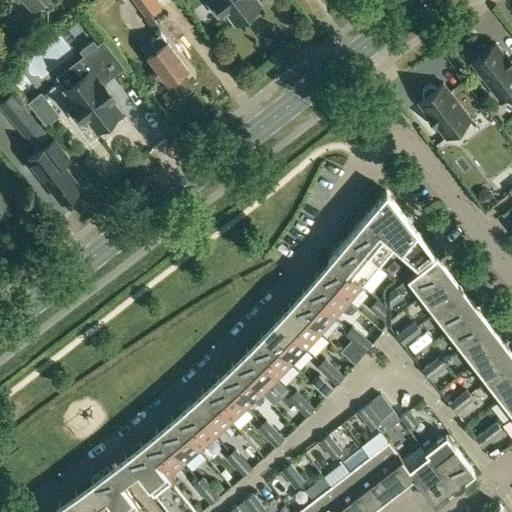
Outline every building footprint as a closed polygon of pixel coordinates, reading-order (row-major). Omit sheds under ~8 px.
[(23,0),(32,9),(41,0),(23,0)] [(129,0),(141,16),(156,5),(152,0),(129,0)] [(207,0),(206,1),(217,16),(224,10),(234,23),(240,18),(246,17),(251,13),(254,8),(260,3),(257,0),(207,0)] [(158,33),(148,41),(154,49),(145,56),(165,83),(185,67),(164,41),(158,33)] [(89,72),(64,91),(74,103),(67,109),(78,123),(85,118),(95,130),(101,126),(107,124),(111,121),(114,115),(120,111),(111,98),(113,97),(102,83),(123,67),(103,41),(98,45),(93,38),(79,49),(84,56),(79,59),(89,72)] [(476,57),(470,62),(498,98),(511,86),(511,61),(505,53),(504,54),(495,42),(489,47),(486,44),(481,44),(477,45),(474,49),(474,53),(476,57)] [(424,97),(418,102),(427,114),(426,115),(435,127),(437,127),(445,138),(471,118),(443,83),(437,88),(433,85),(429,84),(425,86),(422,89),(422,94),(424,97)] [(36,121),(22,132),(36,151),(50,140),(36,121)] [(36,151),(27,158),(42,178),(60,201),(80,186),(62,163),(69,158),(54,138),(50,140),(36,151)] [(0,200),(12,192),(0,176),(0,200)] [(386,190),(362,217),(396,246),(416,264),(432,250),(386,190)] [(396,246),(362,217),(345,238),(379,266),(396,246)] [(362,286),(379,266),(345,238),(327,259),(332,263),(333,262),(362,286)] [(420,296),(450,273),(436,255),(406,278),(420,296)] [(348,302),(362,286),(333,262),(332,263),(327,259),(317,270),(315,273),(320,277),(348,302)] [(301,288),(307,293),(334,318),(348,302),(320,277),(315,273),(301,288)] [(420,296),(433,313),(463,290),(450,273),(420,296)] [(320,333),(334,318),(307,293),(301,288),(288,303),(293,308),(320,333)] [(395,288),(389,293),(389,306),(402,296),(395,288)] [(476,307),(463,290),(433,313),(446,330),(476,307)] [(377,300),(370,308),(385,320),(384,306),(377,300)] [(274,318),(279,323),(306,348),(320,333),(293,308),(288,303),(274,318)] [(476,307),(446,330),(460,347),(489,324),(476,307)] [(260,333),(265,338),(291,363),(306,348),(279,323),(274,318),(260,333)] [(414,321),(406,327),(413,336),(420,330),(414,321)] [(503,341),(489,324),(460,347),(473,364),(503,341)] [(345,334),(354,343),(362,335),(352,326),(345,334)] [(413,336),(406,327),(396,335),(402,344),(413,336)] [(277,378),(291,363),(265,338),(260,333),(246,347),(250,352),(277,378)] [(371,343),(362,335),(354,343),(364,351),(371,343)] [(511,361),(511,353),(503,341),(473,364),(486,381),(511,361)] [(231,361),(236,366),(262,393),(277,378),(250,352),(246,347),(231,361)] [(431,363),(438,371),(446,365),(439,356),(431,363)] [(317,366),(326,375),(334,367),(324,358),(317,366)] [(246,407),(262,393),(236,366),(231,361),(216,375),(221,380),(246,407)] [(511,388),(511,361),(486,381),(499,398),(511,388)] [(438,371),(431,363),(422,369),(429,378),(438,371)] [(343,376),(334,367),(326,375),(336,384),(343,376)] [(311,381),(325,395),(333,387),(319,373),(311,381)] [(206,394),(231,422),(246,407),(221,380),(216,375),(201,389),(206,394)] [(511,388),(499,398),(511,414),(511,388)] [(186,402),(191,408),(215,436),(231,422),(206,394),(201,389),(186,402)] [(288,397),(297,407),(305,399),(296,390),(288,397)] [(459,395),(466,404),(473,398),(467,390),(459,395)] [(373,413),(378,420),(393,408),(381,393),(366,404),(373,413)] [(466,404),(459,395),(449,403),(455,412),(466,404)] [(305,399),(297,407),(306,416),(314,408),(305,399)] [(171,416),(176,421),(200,449),(215,436),(191,408),(186,402),(171,416)] [(357,411),(364,420),(373,413),(366,404),(357,411)] [(416,420),(408,410),(400,417),(408,427),(416,420)] [(379,422),(373,413),(364,420),(370,429),(379,422)] [(184,463),(200,449),(176,421),(171,416),(156,429),(160,434),(184,463)] [(257,427),(266,437),(274,429),(266,420),(257,427)] [(485,430),(492,438),(502,431),(495,422),(485,430)] [(140,442),(144,447),(167,476),(168,475),(184,463),(160,434),(156,429),(152,432),(140,442)] [(283,439),(274,429),(266,437),(275,446),(283,439)] [(492,438),(485,430),(475,438),(482,446),(492,438)] [(319,441),(326,449),(335,443),(328,434),(319,441)] [(427,453),(454,488),(475,472),(445,434),(425,450),(419,443),(418,443),(426,454),(427,453)] [(395,491),(414,476),(408,468),(409,467),(401,457),(388,441),(368,456),(395,491)] [(135,470),(168,511),(197,511),(168,475),(167,476),(144,447),(140,442),(108,466),(113,472),(120,482),(135,470)] [(341,451),(335,443),(326,449),(333,458),(341,451)] [(226,456),(234,465),(243,458),(234,448),(226,456)] [(410,449),(401,457),(409,467),(408,468),(414,476),(434,503),(454,488),(427,453),(426,454),(418,460),(410,449)] [(376,505),(395,491),(368,456),(349,470),(376,505)] [(243,458),(234,465),(243,475),(251,468),(243,458)] [(288,479),(297,472),(290,463),(281,470),(288,479)] [(91,479),(96,485),(115,511),(143,511),(120,482),(113,472),(108,466),(98,474),(91,479)] [(350,511),(367,511),(376,505),(349,470),(330,485),(350,511)] [(297,472),(288,479),(295,487),(303,481),(297,472)] [(193,483),(202,493),(210,486),(202,476),(193,483)] [(75,491),(79,497),(90,511),(115,511),(96,485),(91,479),(80,487),(75,491)] [(320,511),(350,511),(330,485),(311,500),(320,511)] [(219,496),(210,486),(202,493),(210,503),(219,496)] [(62,508),(64,511),(90,511),(79,497),(75,491),(58,503),(62,508)] [(243,499),(250,508),(259,501),(252,492),(243,499)] [(320,511),(311,500),(295,511),(320,511)] [(259,501),(250,508),(253,511),(262,511),(265,510),(259,501)] [(64,511),(62,508),(58,503),(44,511),(64,511)]
